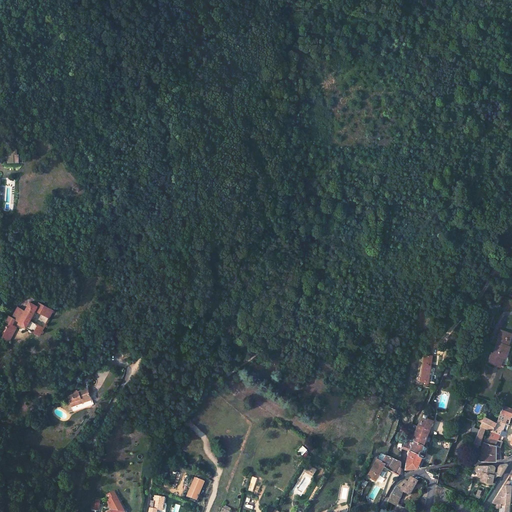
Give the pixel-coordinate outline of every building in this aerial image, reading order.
[(6,149),(7,163),(19,163),(19,154),(17,154),(17,149),(6,149)] [(35,301),(29,309),(22,304),(15,314),(12,311),(8,316),(12,318),(2,332),(6,335),(9,337),(19,324),(15,321),(18,316),(22,318),(20,321),(41,335),(57,312),(50,307),(43,302),(41,306),(35,301)] [(511,334),(502,330),(499,336),(500,337),(495,353),(492,352),(489,361),(500,365),(501,361),(507,363),(511,349),(511,346),(508,345),(511,334)] [(432,357),(424,356),(422,368),(430,369),(432,357)] [(422,368),(420,382),(428,383),(430,369),(422,368)] [(68,396),(72,407),(82,403),(81,401),(91,397),(88,388),(78,391),(78,392),(68,396)] [(511,413),(511,409),(503,406),(497,421),(508,425),(511,413)] [(424,441),(432,421),(425,418),(426,416),(423,415),(414,434),(411,442),(408,450),(404,470),(418,468),(424,455),(424,453),(426,447),(424,447),(426,441),(424,441)] [(493,423),(484,418),(479,430),(471,448),(476,451),(478,446),(479,445),(484,429),(488,430),(486,437),(488,438),(490,434),(495,424),(493,423)] [(503,441),(504,437),(508,425),(497,421),(495,424),(490,434),(503,441)] [(414,434),(410,433),(409,434),(408,436),(405,440),(403,448),(408,450),(411,442),(414,434)] [(499,448),(503,441),(490,434),(488,438),(486,437),(480,455),(478,460),(479,462),(494,462),(495,460),(499,460),(499,448)] [(383,467),(398,476),(400,462),(385,456),(381,463),(375,460),(367,475),(368,476),(367,478),(374,482),(383,467)] [(309,464),(305,472),(311,477),(316,471),(311,468),(312,466),(309,464)] [(497,476),(499,477),(506,465),(501,466),(498,468),(497,476)] [(480,467),(477,473),(482,474),(482,481),(491,484),(494,468),(492,467),(480,467)] [(386,504),(395,507),(393,511),(408,511),(400,508),(401,507),(397,505),(402,494),(405,496),(406,495),(408,496),(416,482),(410,478),(406,483),(403,481),(394,488),(386,504)] [(192,499),(198,484),(192,481),(186,496),(192,499)] [(500,490),(502,494),(502,497),(501,506),(495,506),(494,509),(501,510),(500,511),(508,511),(510,487),(503,486),(500,490)] [(105,498),(110,509),(103,511),(124,511),(122,507),(120,508),(112,491),(105,494),(107,497),(105,498)] [(495,506),(501,506),(502,497),(496,496),(492,503),(491,505),(495,506)] [(91,500),(90,508),(96,509),(97,502),(98,498),(94,498),(94,501),(91,500)]
